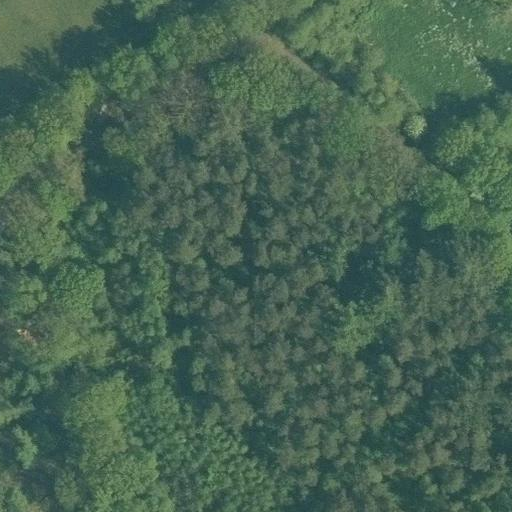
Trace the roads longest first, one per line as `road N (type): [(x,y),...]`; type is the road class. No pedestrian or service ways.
road 1 (track): [(511,231),(264,33)]
road 2 (track): [(264,33),(0,200)]
